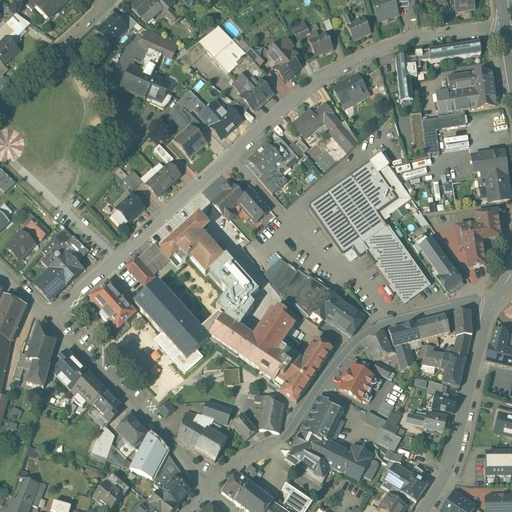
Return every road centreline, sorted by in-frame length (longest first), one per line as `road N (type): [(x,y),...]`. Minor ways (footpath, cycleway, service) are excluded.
road 1 (residential): [(229,156),(321,76),(358,57),(506,22)]
road 2 (residential): [(52,320),(229,156)]
road 3 (residential): [(207,494),(52,320)]
road 4 (residential): [(362,335),(284,436),(232,466),(207,494)]
road 5 (secondary): [(423,511),(456,448),(492,304)]
road 6 (residential): [(492,304),(455,306),(362,335)]
